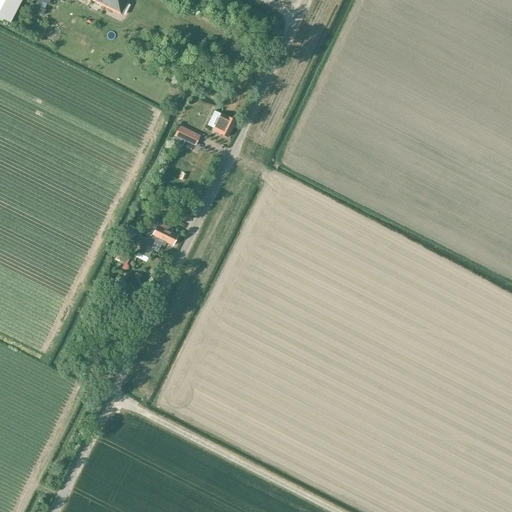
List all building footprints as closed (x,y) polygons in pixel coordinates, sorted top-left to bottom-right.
[(0,0),(0,17),(10,23),(21,0),(0,0)] [(30,2),(27,7),(42,15),(45,10),(44,9),(46,4),(48,4),(49,0),(36,0),(34,4),(30,2)] [(90,0),(120,15),(127,0),(90,0)] [(218,133),(227,138),(236,121),(227,116),(221,114),(213,130),(218,133)] [(178,127),(174,137),(184,142),(195,146),(199,136),(178,127)] [(174,137),(172,142),(175,143),(173,148),(179,151),(181,146),(182,146),(184,142),(174,137)] [(142,244),(138,252),(147,257),(151,249),(157,251),(160,245),(161,245),(163,246),(165,242),(172,245),(175,241),(176,240),(177,237),(177,236),(178,234),(171,231),(172,228),(166,226),(165,228),(157,224),(150,221),(146,230),(148,231),(147,232),(143,240),(142,244)] [(129,225),(117,252),(126,257),(127,255),(138,229),(129,225)] [(97,366),(92,375),(98,378),(103,369),(97,366)]
